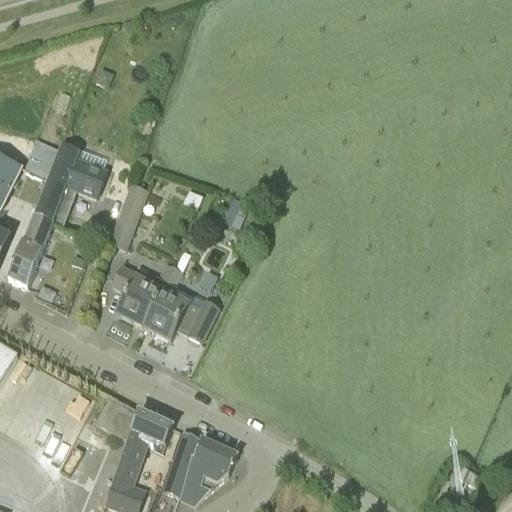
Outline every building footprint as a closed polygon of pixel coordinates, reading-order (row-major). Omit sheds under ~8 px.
[(34,221),(53,228),(63,233),(75,203),(72,202),(75,195),(97,203),(107,177),(77,166),(80,158),(61,151),(34,221)] [(0,237),(6,240),(10,230),(0,225),(0,216),(12,192),(22,173),(0,162),(0,237)] [(130,191),(109,249),(126,255),(147,197),(130,191)] [(28,293),(43,255),(53,228),(34,221),(24,249),(22,249),(8,284),(28,293)] [(0,269),(11,243),(6,240),(0,237),(0,269)] [(90,257),(94,246),(81,241),(77,252),(90,257)] [(72,269),(82,273),(85,264),(75,260),(72,269)] [(117,318),(144,332),(175,272),(167,268),(159,282),(157,281),(152,290),(137,283),(139,279),(123,271),(112,291),(128,298),(117,318)] [(183,276),(175,272),(144,332),(171,346),(180,329),(184,331),(183,332),(190,336),(188,342),(202,349),(220,313),(176,291),(183,276)] [(0,391),(18,362),(0,350),(0,391)] [(95,427),(111,436),(124,408),(111,401),(110,400),(95,427)] [(139,416),(124,408),(111,436),(128,445),(129,445),(139,416)] [(106,510),(111,511),(123,511),(145,447),(154,451),(156,446),(165,450),(174,432),(139,416),(129,445),(128,445),(106,510)] [(186,437),(166,496),(179,501),(181,502),(195,465),(194,465),(192,464),(201,444),(186,437)] [(181,502),(196,509),(215,492),(229,481),(238,461),(203,445),(194,465),(195,465),(181,502)] [(481,483),(464,473),(458,482),(475,493),(481,483)]
